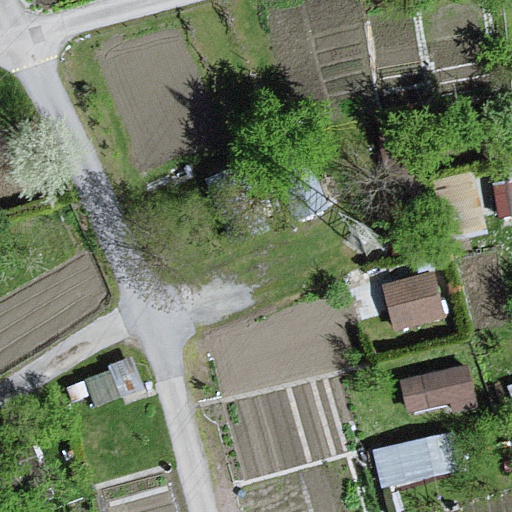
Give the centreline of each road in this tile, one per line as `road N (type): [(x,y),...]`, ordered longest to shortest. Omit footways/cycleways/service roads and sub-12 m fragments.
road 1 (track): [(3,0),(151,324),(203,511)]
road 2 (track): [(211,0),(0,58)]
road 3 (track): [(0,417),(151,324)]
